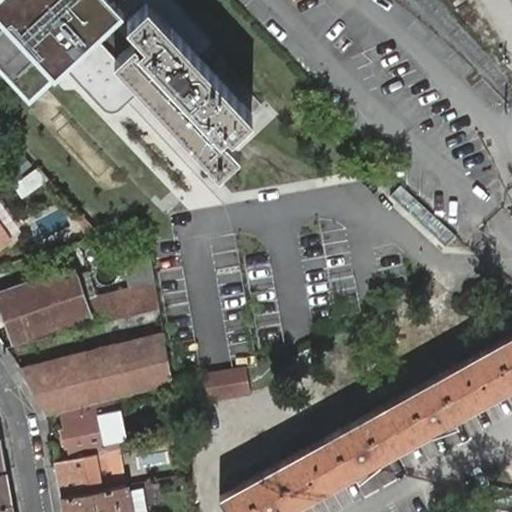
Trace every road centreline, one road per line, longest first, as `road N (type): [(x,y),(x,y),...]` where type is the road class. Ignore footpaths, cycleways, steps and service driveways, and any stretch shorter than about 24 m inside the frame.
road 1 (residential): [(511,254),(436,262),(349,201),(189,227)]
road 2 (residential): [(511,436),(367,511)]
road 3 (residential): [(0,384),(30,436),(41,511)]
